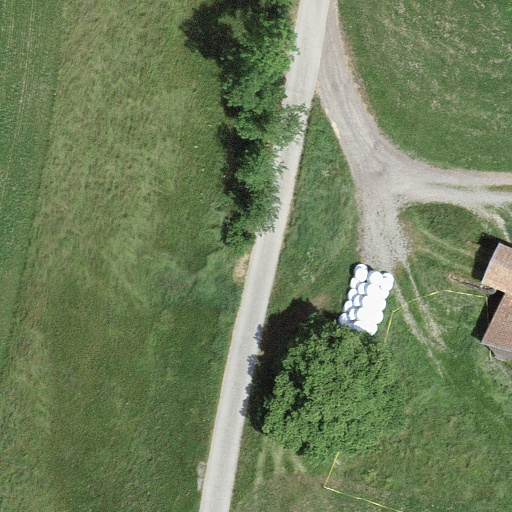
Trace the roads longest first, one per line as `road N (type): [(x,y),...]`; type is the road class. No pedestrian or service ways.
road 1 (track): [(208,511),(301,0)]
road 2 (track): [(302,0),(360,145),(424,183),(511,183)]
